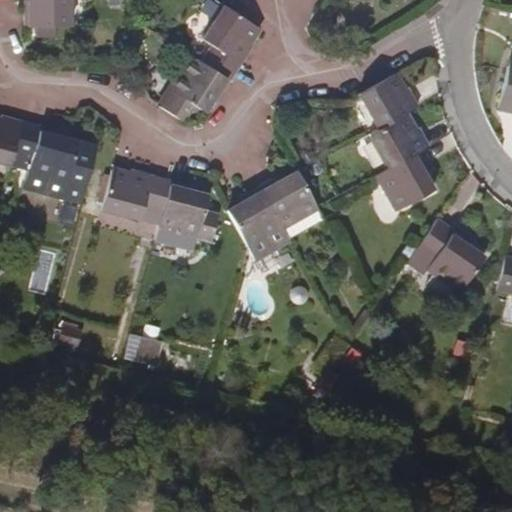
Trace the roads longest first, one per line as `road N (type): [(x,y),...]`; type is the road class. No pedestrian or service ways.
road 1 (residential): [(301,75),(266,83),(231,126),(193,147),(131,120),(89,86),(13,75),(0,52)]
road 2 (residential): [(459,10),(457,95),(471,136),(511,181)]
road 3 (residential): [(459,10),(362,66),(301,75)]
